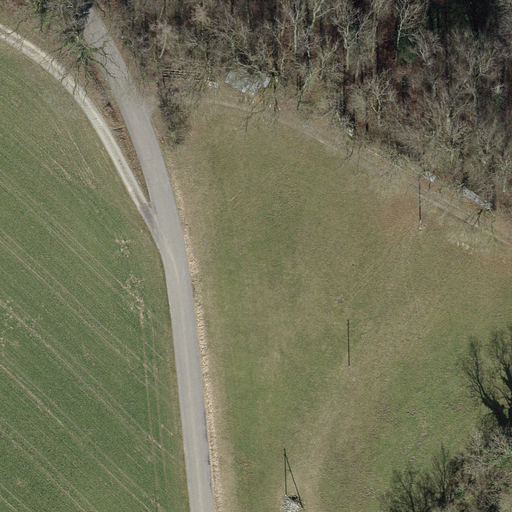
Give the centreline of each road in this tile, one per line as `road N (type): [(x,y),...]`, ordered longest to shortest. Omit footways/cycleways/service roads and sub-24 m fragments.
road 1 (tertiary): [(203,511),(177,262),(155,168),(131,100),(73,0)]
road 2 (track): [(131,100),(207,98),(256,109),(511,238)]
road 3 (track): [(177,262),(81,98),(0,30)]
